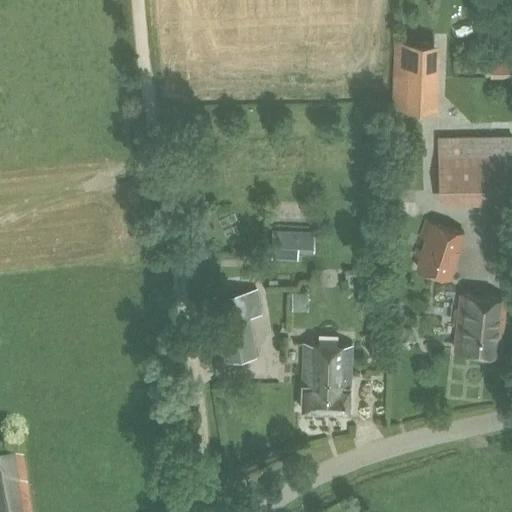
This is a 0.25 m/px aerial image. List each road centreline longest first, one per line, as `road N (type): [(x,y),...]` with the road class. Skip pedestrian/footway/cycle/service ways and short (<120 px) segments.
road 1 (track): [(135,0),(145,101),(226,511)]
road 2 (unclassified): [(263,511),(357,460),(511,419)]
